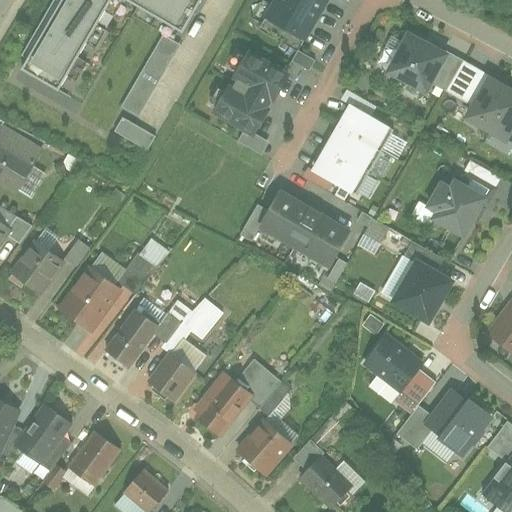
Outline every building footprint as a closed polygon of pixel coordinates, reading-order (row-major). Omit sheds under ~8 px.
[(69,0),(26,77),(63,97),(116,3),(184,41),(205,2),(201,0),(69,0)] [(273,0),(260,25),(301,47),(326,0),(273,0)] [(384,71),(426,95),(450,55),(407,30),(384,71)] [(157,34),(123,109),(143,118),(178,43),(157,34)] [(295,80),(239,52),(208,113),(263,141),(295,80)] [(464,118),(503,140),(511,124),(511,91),(487,77),(464,118)] [(349,105),(337,127),(383,151),(395,129),(349,105)] [(147,151),(156,136),(121,117),(113,132),(147,151)] [(337,127),(326,149),(371,173),(383,151),(337,127)] [(0,141),(0,185),(17,196),(37,164),(0,141)] [(326,149),(314,171),(359,195),(371,173),(326,149)] [(429,219),(461,237),(483,198),(453,181),(449,188),(439,182),(424,208),(433,213),(429,219)] [(280,194),(259,227),(295,249),(315,215),(280,194)] [(315,215),(295,249),(330,270),(350,237),(315,215)] [(364,234),(380,243),(388,229),(372,220),(364,234)] [(0,245),(10,229),(0,222),(0,245)] [(58,256),(33,240),(8,277),(33,294),(58,256)] [(79,266),(88,246),(75,240),(66,260),(79,266)] [(415,261),(390,301),(426,323),(451,283),(415,261)] [(118,290),(92,270),(62,310),(89,329),(118,290)] [(511,302),(487,334),(511,353),(511,302)] [(155,328),(136,313),(106,352),(125,366),(155,328)] [(368,362),(403,392),(422,369),(387,339),(368,362)] [(196,377),(174,357),(148,385),(170,405),(196,377)] [(252,395),(229,375),(192,418),(216,438),(252,395)] [(451,447),(479,412),(453,390),(424,426),(451,447)] [(0,402),(0,455),(20,411),(0,402)] [(46,406),(18,446),(45,465),(73,425),(46,406)] [(293,445),(268,423),(241,454),(267,475),(293,445)] [(94,431),(69,465),(97,486),(122,452),(94,431)] [(511,511),(511,456),(481,496),(502,511),(511,511)] [(357,488),(328,459),(306,481),(336,510),(357,488)] [(143,470),(123,494),(145,511),(151,511),(169,491),(143,470)] [(0,511),(31,511),(0,499),(0,511)]
